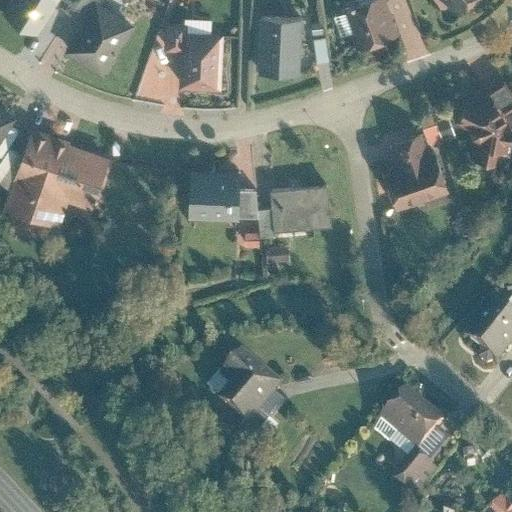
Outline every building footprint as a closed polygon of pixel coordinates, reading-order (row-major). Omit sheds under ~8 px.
[(52,0),(11,0),(4,12),(34,30),(52,1),(52,0)] [(72,1),(72,0),(52,0),(52,1),(69,10),(72,1)] [(101,77),(134,20),(99,0),(95,0),(89,11),(63,55),(101,77)] [(95,0),(72,0),(72,1),(89,11),(95,0)] [(386,0),(359,0),(341,7),(356,48),(398,33),(386,0)] [(452,0),(465,11),(473,0),(452,0)] [(302,16),(266,13),(260,70),(297,73),(302,16)] [(182,20),(166,20),(166,47),(182,47),(182,31),(182,20)] [(220,87),(221,32),(182,31),(182,47),(182,87),(220,87)] [(329,55),(323,34),(311,37),(317,58),(329,55)] [(511,101),(511,93),(502,80),(490,89),(493,93),(504,108),(510,103),(511,101)] [(511,147),(511,107),(510,103),(504,108),(493,93),(479,98),(464,95),(458,119),(473,124),(483,137),(480,157),(498,159),(500,145),(511,147)] [(0,132),(7,123),(14,112),(0,102),(0,132)] [(439,141),(432,112),(413,117),(416,130),(427,127),(431,143),(439,141)] [(453,128),(448,113),(436,117),(441,132),(453,128)] [(10,145),(19,131),(7,123),(0,132),(0,151),(4,154),(10,145)] [(114,151),(34,126),(26,152),(15,186),(10,204),(63,220),(69,200),(96,209),(114,151)] [(404,164),(386,169),(398,210),(451,195),(437,148),(427,151),(422,133),(397,140),(404,164)] [(4,154),(0,161),(0,179),(15,186),(26,152),(10,145),(4,154)] [(238,166),(189,168),(191,215),(240,213),(239,186),(238,166)] [(310,184),(274,186),(276,202),(279,233),(313,230),(310,184)] [(256,204),(255,185),(239,186),(240,213),(257,212),(256,204)] [(258,228),(259,235),(279,233),(276,202),(256,204),(257,212),(258,228)] [(258,228),(240,230),(242,249),(260,248),(259,235),(258,228)] [(289,255),(288,244),(266,245),(267,257),(289,255)] [(55,282),(45,295),(63,307),(72,295),(55,282)] [(495,363),(511,343),(511,318),(498,306),(468,340),(495,363)] [(283,386),(243,351),(217,380),(235,396),(227,404),(249,424),(283,386)] [(445,422),(408,392),(384,423),(420,452),(445,422)] [(406,493),(427,466),(412,454),(391,480),(406,493)]
